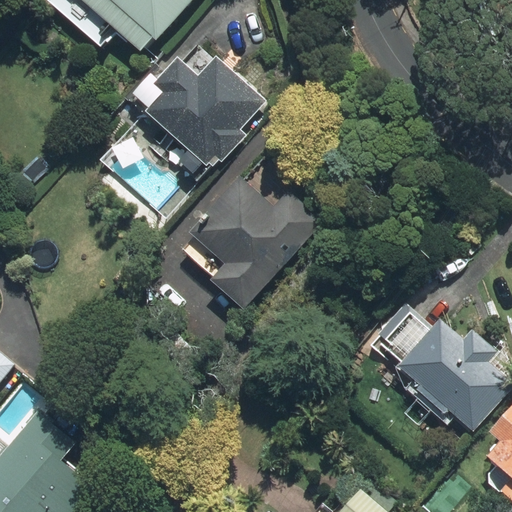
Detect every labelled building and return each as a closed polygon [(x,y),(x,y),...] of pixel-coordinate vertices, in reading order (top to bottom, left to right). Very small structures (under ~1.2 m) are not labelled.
[(99,0),(158,51),(203,0),(99,0)] [(185,50),(143,94),(221,170),(256,134),(249,128),(274,101),(225,54),(207,72),(185,50)] [(220,282),(252,309),(328,217),(295,190),(283,205),(248,176),(202,232),(237,261),(220,282)] [(415,302),(382,335),(482,430),(511,398),(511,373),(500,362),(508,354),(481,328),(471,339),(450,319),(442,327),(415,302)] [(0,348),(0,390),(21,365),(0,348)] [(2,450),(0,452),(0,511),(84,511),(106,486),(74,460),(90,441),(51,408),(10,457),(2,450)] [(511,413),(500,427),(511,436),(498,450),(511,463),(511,413)] [(318,511),(402,511),(372,483),(351,505),(347,501),(339,509),(330,500),(318,511)]
